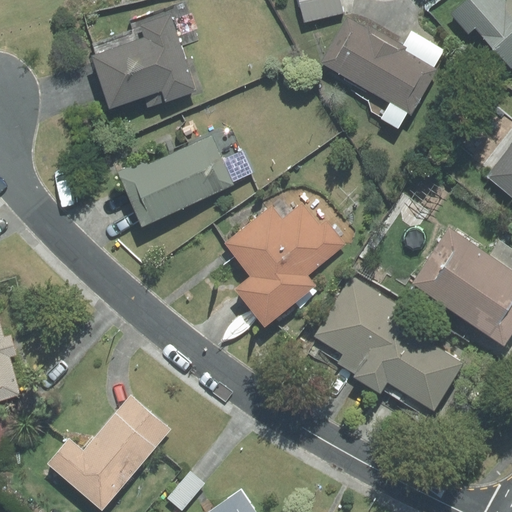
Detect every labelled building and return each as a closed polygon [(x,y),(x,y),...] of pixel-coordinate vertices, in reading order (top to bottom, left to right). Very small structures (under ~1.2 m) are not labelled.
[(344,0),(303,0),(308,21),(347,12),(344,0)] [(481,26),(511,60),(511,0),(468,0),(455,13),(473,33),(481,26)] [(202,90),(176,13),(146,23),(150,35),(100,53),(118,106),(168,88),(172,100),(202,90)] [(372,28),(351,16),(326,62),(418,113),(443,67),(410,48),(411,45),(374,24),(372,28)] [(485,165),(510,129),(486,112),(461,148),(485,165)] [(152,157),(125,169),(150,224),(238,184),(216,134),(155,162),(152,157)] [(511,145),(489,175),(511,193),(511,145)] [(448,187),(423,171),(393,218),(418,234),(448,187)] [(275,205),(230,242),(256,273),(241,286),(272,324),(321,284),(312,274),(349,244),(330,221),(324,225),(306,203),(286,219),(275,205)] [(511,240),(499,232),(487,250),(442,223),(407,280),(511,344),(511,240)] [(442,330),(352,278),(320,334),(351,352),(342,367),(386,393),(395,377),(445,405),(470,362),(435,342),(442,330)] [(0,310),(0,400),(24,394),(15,360),(23,358),(16,334),(7,337),(0,310)] [(74,438),(56,460),(110,507),(179,428),(137,391),(86,449),(74,438)] [(0,450),(20,430),(0,410),(0,450)] [(210,484),(192,469),(169,496),(187,511),(210,484)] [(261,511),(244,488),(209,511),(261,511)]
